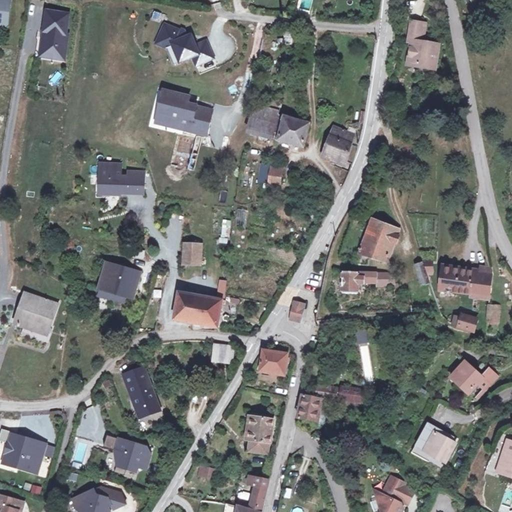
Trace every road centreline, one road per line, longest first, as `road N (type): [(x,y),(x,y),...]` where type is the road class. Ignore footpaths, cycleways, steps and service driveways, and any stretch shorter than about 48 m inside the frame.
road 1 (tertiary): [(270,326),(331,227),(373,129),(387,31)]
road 2 (unclassified): [(0,404),(70,400),(120,353),(157,334),(259,343)]
road 3 (unclassified): [(449,0),(489,200),(511,257)]
road 4 (residential): [(387,31),(150,6)]
road 5 (track): [(314,313),(417,313),(467,338),(511,339)]
road 6 (tertiary): [(155,511),(259,343)]
road 7 (tertiary): [(288,433),(304,348),(270,326)]
